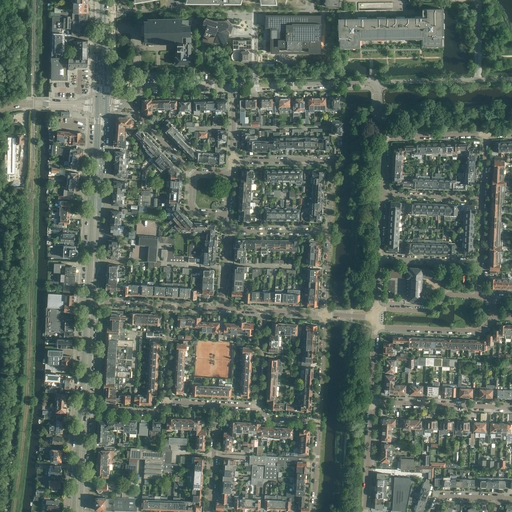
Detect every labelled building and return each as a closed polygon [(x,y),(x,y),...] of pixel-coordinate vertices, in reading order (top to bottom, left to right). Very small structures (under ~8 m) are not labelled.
[(338,10),(338,46),(338,47),(339,47),(344,47),(345,47),(345,46),(345,45),(354,45),(354,46),(354,47),(355,47),(426,46),(427,45),(427,44),(437,44),(437,45),(442,45),(443,45),(442,9),(442,8),(338,10)] [(71,17),(71,13),(55,12),(54,21),(52,21),(52,35),(62,36),(63,29),(71,29),(71,17)] [(91,36),(91,21),(87,21),(87,13),(79,13),(79,21),(81,21),(81,23),(82,23),(82,25),(80,25),(80,28),(80,36),(91,36)] [(321,41),(321,23),(320,23),(320,16),(266,16),(266,25),(266,27),(269,27),(269,42),(271,42),(271,53),(279,53),(279,46),(287,46),(287,50),(302,50),(302,46),(308,46),(308,53),(320,53),(320,41),(321,41)] [(190,57),(190,26),(188,26),(188,20),(183,20),(183,18),(180,18),(180,19),(148,20),(148,22),(144,22),(145,41),(148,41),(148,44),(177,43),(177,48),(178,48),(178,57),(174,57),(175,61),(176,61),(176,64),(193,64),(193,57),(190,57)] [(231,25),(227,21),(214,21),(206,18),(204,20),(204,22),(203,24),(203,30),(205,31),(203,39),(203,41),(207,42),(213,42),(216,30),(221,31),(222,38),(226,38),(229,36),(229,32),(228,31),(229,28),(230,28),(231,25)] [(251,54),(248,51),(246,51),(246,49),(252,49),(252,40),(233,40),(233,49),(243,49),(243,51),(242,51),(239,54),(239,60),(242,63),(248,63),(251,60),(251,54)] [(66,69),(66,62),(66,57),(62,57),(62,52),(51,51),(51,57),(50,57),(49,79),(66,79),(66,69)] [(88,66),(88,59),(77,59),(74,59),(74,57),(66,57),(66,62),(66,69),(74,69),(74,68),(76,68),(76,66),(86,66),(88,66)] [(151,106),(151,100),(151,98),(150,96),(143,97),(141,101),(141,102),(142,103),(142,104),(142,106),(142,107),(151,106)] [(314,111),(314,98),(313,98),(312,97),(311,97),(310,98),(308,99),(308,103),(305,103),(305,116),(308,116),(308,114),(314,114),(314,111)] [(320,98),(320,110),(326,110),(326,112),(329,111),(329,104),(326,104),(326,98),(324,98),(323,98),(322,97),(321,97),(320,98)] [(340,103),(340,102),(341,102),(340,98),(339,98),(337,98),(334,98),(335,99),(332,99),(332,104),(329,104),(329,111),(340,111),(340,106),(340,103)] [(256,107),(256,101),(256,100),(255,100),(255,99),(254,99),(253,100),(250,100),(251,109),(251,112),(258,111),(258,107),(256,107)] [(267,109),(266,99),(263,100),(263,99),(262,99),(261,100),(260,100),(260,101),(256,101),(256,107),(258,107),(258,111),(259,111),(259,116),(259,126),(263,126),(262,116),(261,116),(261,110),(267,109)] [(275,102),(272,102),(272,99),(271,99),(270,99),(269,99),(266,99),(267,109),(267,110),(272,110),(272,113),(276,113),(275,102)] [(290,99),(284,99),(284,110),(288,110),(288,111),(290,110),(290,113),(293,113),(293,107),(290,107),(290,99)] [(245,116),(245,109),(244,100),(240,100),(240,109),(240,111),(240,112),(240,114),(240,115),(240,117),(240,118),(240,120),(240,121),(240,123),(242,123),(242,126),(249,126),(249,116),(245,116)] [(215,112),(215,102),(214,102),(213,101),(212,102),(209,102),(208,101),(207,102),(206,102),(206,110),(213,109),(213,112),(215,112)] [(152,112),(151,106),(142,107),(142,111),(144,113),(145,113),(147,115),(152,115),(152,112)] [(123,125),(125,125),(125,117),(117,117),(116,118),(115,123),(116,123),(116,126),(123,127),(123,125)] [(130,118),(125,117),(125,125),(127,125),(127,126),(130,127),(131,127),(133,125),(134,122),(131,120),(132,120),(130,118)] [(166,133),(173,127),(169,122),(169,121),(168,120),(167,120),(163,123),(165,125),(162,128),(164,131),(164,132),(165,133),(166,133)] [(334,120),(329,120),(329,125),(332,125),(332,126),(332,130),(332,134),(337,134),(338,135),(339,135),(340,134),(342,135),(343,123),(334,123),(334,120)] [(171,138),(178,131),(173,127),(166,133),(169,136),(169,137),(170,137),(171,138)] [(250,133),(254,133),(255,130),(249,129),(249,133),(242,132),(241,142),(247,142),(249,141),(250,133)] [(133,135),(140,142),(146,136),(139,130),(133,135)] [(176,143),(183,136),(178,131),(171,138),(174,141),(174,142),(175,142),(176,143)] [(218,140),(216,140),(216,142),(217,142),(217,147),(221,147),(219,147),(219,141),(226,141),(226,131),(225,131),(219,131),(218,131),(218,140)] [(76,132),(71,132),(71,142),(71,146),(73,146),(73,145),(73,139),(77,140),(77,137),(85,138),(85,135),(84,134),(82,133),(80,133),(80,132),(76,132)] [(146,137),(146,136),(140,142),(143,146),(143,147),(144,148),(141,151),(143,151),(143,152),(144,152),(153,144),(151,142),(151,141),(150,140),(148,139),(148,138),(147,137),(146,137)] [(180,148),(187,141),(183,136),(176,143),(178,145),(178,146),(179,147),(180,147),(180,148)] [(329,139),(323,139),(323,150),(326,150),(328,150),(329,150),(329,149),(331,149),(332,149),(332,147),(331,146),(329,146),(329,144),(330,143),(329,142),(329,141),(329,139)] [(126,141),(115,140),(115,141),(114,142),(114,143),(115,144),(115,146),(120,147),(120,149),(127,150),(127,145),(129,145),(129,141),(126,141)] [(185,153),(191,147),(192,146),(187,141),(180,148),(183,150),(183,151),(184,152),(185,152),(185,153)] [(432,144),(431,144),(432,154),(432,156),(433,156),(438,156),(438,154),(440,153),(440,149),(438,149),(438,144),(437,144),(436,143),(435,143),(434,144),(432,144)] [(446,153),(446,144),(443,144),(442,143),(441,143),(440,144),(438,144),(438,149),(440,149),(440,153),(440,156),(444,156),(444,159),(446,159),(446,156),(446,153)] [(155,146),(153,144),(144,152),(143,152),(143,155),(144,155),(146,154),(146,152),(146,151),(150,155),(157,148),(157,147),(156,146),(155,146)] [(468,144),(458,144),(458,153),(459,153),(460,152),(460,150),(465,150),(467,150),(468,150),(468,149),(468,144)] [(53,145),(52,154),(66,155),(66,146),(53,145)] [(414,157),(413,145),(403,145),(403,148),(403,151),(411,151),(411,153),(412,154),(411,157),(414,158),(414,157)] [(196,157),(196,152),(195,152),(191,147),(185,153),(189,157),(191,159),(193,160),(196,157)] [(221,150),(221,147),(217,147),(216,147),(215,153),(214,163),(218,164),(219,164),(220,164),(223,164),(223,159),(221,159),(222,154),(218,154),(218,150),(220,150),(221,150)] [(467,155),(477,155),(477,152),(477,150),(477,149),(476,149),(477,147),(472,147),(472,149),(468,149),(468,150),(467,150),(467,152),(467,155)] [(160,151),(157,148),(150,155),(155,160),(162,153),(161,152),(161,151),(160,151)] [(130,150),(127,150),(120,149),(120,152),(115,151),(114,158),(126,159),(129,159),(130,150)] [(201,162),(202,152),(196,152),(196,157),(193,160),(193,162),(196,162),(197,163),(198,163),(199,162),(201,162)] [(164,155),(162,153),(155,160),(159,165),(166,158),(166,157),(166,156),(165,155),(164,155)] [(169,160),(166,158),(159,165),(161,167),(160,168),(162,171),(164,169),(164,170),(165,168),(166,168),(171,163),(170,162),(170,161),(170,160),(169,160)] [(167,170),(171,174),(178,174),(178,173),(181,173),(181,172),(179,170),(178,169),(176,167),(173,164),(173,165),(167,170)] [(181,173),(178,173),(178,174),(171,174),(171,180),(170,180),(169,179),(168,179),(168,181),(170,181),(170,180),(181,181),(182,178),(182,176),(182,173),(181,173)] [(411,187),(411,180),(407,179),(407,181),(405,181),(401,181),(401,184),(401,187),(411,187)] [(466,190),(466,185),(465,184),(460,183),(460,181),(456,181),(456,189),(466,190)] [(78,186),(78,185),(67,184),(67,188),(64,187),(63,196),(73,196),(74,191),(77,191),(77,189),(78,190),(78,189),(79,188),(79,186),(78,186)] [(292,220),(292,210),(288,210),(288,207),(289,207),(289,203),(286,203),(286,210),(285,210),(284,220),(289,220),(289,221),(291,221),(292,220)] [(180,206),(180,205),(178,205),(178,206),(170,205),(170,208),(172,208),(172,214),(174,217),(181,211),(181,210),(180,209),(179,209),(178,209),(179,205),(180,206)] [(285,210),(277,209),(277,220),(278,221),(280,221),(280,220),(284,220),(285,210)] [(69,219),(70,214),(60,213),(57,213),(57,211),(55,211),(55,213),(56,213),(55,215),(57,215),(57,219),(69,219)] [(183,214),(181,211),(174,217),(175,217),(173,219),(177,223),(185,216),(185,215),(184,214),(183,214)] [(473,224),(474,212),(464,212),(463,224),(473,224)] [(183,227),(189,221),(187,219),(187,218),(187,217),(186,217),(185,216),(177,223),(178,224),(177,225),(179,227),(176,229),(178,231),(182,228),(183,227)] [(69,219),(57,219),(57,222),(59,223),(59,225),(55,224),(55,227),(63,227),(63,225),(66,225),(66,224),(69,224),(69,223),(70,223),(70,221),(69,220),(69,219)] [(194,231),(195,224),(192,224),(192,223),(191,222),(190,221),(190,222),(189,221),(183,227),(186,231),(194,231)] [(205,231),(205,224),(202,224),(202,223),(200,223),(200,224),(195,223),(195,224),(194,231),(198,231),(201,231),(202,231),(202,230),(204,230),(205,231)] [(206,224),(205,224),(205,231),(207,232),(207,233),(214,234),(215,226),(213,226),(213,225),(214,225),(213,225),(213,224),(213,223),(212,223),(211,223),(211,224),(209,224),(208,224),(207,223),(207,224),(206,224)] [(245,247),(245,240),(245,239),(240,239),(240,240),(235,240),(234,240),(234,242),(235,243),(235,244),(235,249),(235,250),(244,250),(244,247),(245,247)] [(255,247),(255,240),(250,240),(249,239),(248,239),(247,240),(245,240),(245,247),(246,247),(255,247)] [(64,246),(63,257),(75,258),(75,255),(76,255),(77,255),(77,254),(78,254),(78,253),(78,252),(78,251),(77,250),(76,250),(76,249),(75,249),(76,246),(74,246),(74,242),(55,241),(55,245),(64,246)] [(184,262),(184,256),(174,255),(174,251),(168,250),(167,256),(166,256),(166,261),(184,262)] [(65,273),(65,267),(65,262),(60,262),(60,264),(54,264),(54,265),(51,264),(51,271),(54,271),(54,273),(65,273)] [(75,268),(76,268),(73,267),(73,266),(72,266),(71,266),(70,266),(70,267),(70,268),(65,267),(65,274),(61,274),(61,282),(74,283),(75,268)] [(421,270),(421,269),(410,268),(410,272),(408,272),(406,272),(406,277),(407,277),(407,278),(410,278),(410,281),(410,284),(410,285),(410,288),(409,288),(409,289),(410,289),(409,292),(409,293),(409,296),(409,298),(412,298),(411,300),(420,301),(421,277),(422,277),(434,278),(435,271),(421,270)] [(405,270),(388,269),(388,277),(404,278),(404,277),(406,277),(406,272),(404,272),(405,270)] [(77,293),(78,284),(74,284),(74,283),(75,283),(74,283),(61,282),(60,282),(64,282),(63,292),(77,293)] [(119,292),(119,286),(117,286),(117,284),(106,284),(106,285),(105,285),(105,287),(106,288),(106,290),(112,291),(113,291),(119,292)] [(128,296),(128,285),(128,286),(122,285),(122,286),(119,286),(119,292),(122,292),(121,295),(128,296)] [(197,296),(199,296),(199,291),(197,290),(191,290),(190,299),(197,299),(197,296)] [(243,293),(243,292),(232,291),(232,292),(231,292),(231,294),(231,295),(231,297),(237,297),(237,298),(238,298),(244,299),(244,301),(246,301),(246,302),(250,302),(250,292),(246,292),(246,294),(243,293)] [(74,296),(74,295),(48,294),(47,307),(57,308),(64,308),(65,304),(73,305),(74,301),(74,296)] [(60,324),(61,319),(65,319),(65,316),(61,315),(57,308),(47,307),(46,307),(45,332),(60,332),(60,331),(60,324)] [(110,316),(110,319),(110,321),(126,321),(126,320),(126,314),(123,314),(123,311),(111,310),(110,314),(110,315),(111,315),(111,316),(110,316)] [(135,324),(136,313),(135,313),(134,313),(133,313),(132,313),(129,313),(129,314),(126,314),(126,320),(128,320),(128,324),(135,324)] [(185,327),(186,317),(178,316),(178,317),(177,317),(177,318),(177,319),(177,320),(177,328),(181,328),(182,326),(185,327)] [(200,322),(201,322),(201,318),(201,317),(197,317),(195,317),(192,317),(191,327),(198,327),(197,329),(200,329),(200,322)] [(245,335),(246,323),(244,323),(244,322),(243,322),(243,321),(242,321),(241,321),(240,321),(240,322),(239,322),(239,323),(237,323),(237,324),(236,334),(237,334),(237,332),(245,332),(245,335)] [(219,328),(219,323),(218,323),(218,322),(216,322),(216,323),(213,323),(212,333),(219,333),(219,334),(221,334),(221,328),(219,328)] [(230,334),(231,323),(229,323),(228,323),(226,323),(224,323),(224,328),(221,328),(221,334),(224,334),(223,335),(226,336),(226,334),(230,334)] [(249,324),(246,323),(245,335),(247,335),(247,336),(248,336),(248,337),(248,338),(252,338),(252,336),(253,336),(253,330),(254,329),(254,328),(254,327),(253,326),(253,325),(249,325),(250,324),(250,323),(249,323),(249,324)] [(406,345),(406,337),(395,337),(394,336),(393,336),(393,337),(392,337),(392,338),(393,339),(392,342),(402,343),(402,345),(405,345),(406,345)] [(444,339),(442,339),(441,348),(449,349),(449,339),(447,339),(447,338),(445,338),(444,339)] [(70,339),(57,339),(57,345),(55,345),(55,348),(66,348),(66,346),(70,346),(70,345),(71,344),(72,344),(71,344),(71,341),(72,341),(71,341),(70,341),(70,339)] [(187,344),(187,341),(181,341),(181,344),(177,343),(177,346),(176,347),(176,348),(176,349),(176,350),(182,350),(186,350),(187,350),(187,344)] [(63,351),(63,350),(48,350),(48,364),(62,365),(62,367),(72,368),(73,363),(71,362),(71,360),(71,356),(63,356),(63,355),(63,354),(62,354),(63,352),(63,351)] [(314,356),(305,356),(302,356),(302,366),(310,366),(310,363),(314,363),(314,361),(315,361),(315,357),(314,356)] [(386,366),(393,367),(397,367),(398,367),(398,360),(407,361),(407,357),(397,357),(397,360),(396,360),(395,360),(386,360),(386,366)] [(425,366),(426,358),(418,357),(417,359),(417,366),(425,366)] [(433,366),(434,358),(426,358),(425,366),(433,366)] [(441,363),(442,358),(434,358),(433,366),(441,367),(441,363)] [(450,359),(442,358),(441,363),(441,367),(449,367),(450,359)] [(417,359),(409,359),(409,361),(409,368),(413,368),(413,365),(417,366),(417,359)] [(131,378),(131,371),(105,370),(104,376),(115,377),(131,378)] [(71,382),(71,379),(62,378),(62,376),(58,376),(46,375),(45,380),(58,381),(58,380),(60,381),(60,384),(63,384),(62,388),(70,389),(71,385),(71,382)] [(503,398),(503,387),(503,386),(498,386),(498,380),(495,380),(495,383),(494,386),(494,391),(494,395),(496,395),(496,398),(499,398),(500,399),(501,399),(502,398),(503,398)] [(394,385),(394,382),(385,382),(384,389),(384,390),(384,392),(385,394),(388,394),(389,394),(393,394),(393,387),(395,385),(394,385)] [(457,394),(457,387),(457,385),(455,385),(455,388),(449,387),(449,396),(451,396),(452,397),(453,397),(454,396),(455,396),(455,394),(457,394)] [(485,398),(486,389),(479,389),(479,385),(476,385),(476,397),(479,397),(482,398),(484,398),(485,398)] [(494,395),(494,391),(494,386),(492,386),(486,386),(486,389),(485,398),(492,398),(492,395),(494,395)] [(57,394),(56,400),(67,401),(67,400),(68,400),(68,398),(67,398),(68,394),(57,394),(57,390),(46,389),(46,393),(57,394)] [(157,392),(157,389),(147,389),(147,395),(143,394),(143,396),(143,404),(148,405),(150,405),(151,405),(152,396),(156,396),(156,394),(157,394),(157,392)] [(122,398),(116,397),(116,395),(106,395),(105,401),(106,401),(107,402),(121,403),(122,398)] [(122,395),(122,398),(121,403),(124,403),(124,404),(126,404),(126,403),(129,404),(129,401),(130,401),(131,395),(122,395)] [(143,404),(143,396),(134,395),(134,401),(135,401),(135,404),(138,404),(138,405),(140,405),(140,404),(143,404)] [(310,408),(311,405),(302,405),(301,404),(300,404),(294,404),(294,407),(297,407),(297,411),(302,411),(302,412),(303,412),(304,412),(304,411),(310,411),(310,410),(311,410),(311,408),(310,408)] [(409,429),(410,420),(403,419),(403,417),(401,417),(400,428),(403,428),(403,430),(409,431),(409,429)] [(175,429),(175,419),(172,418),(171,418),(170,418),(169,418),(167,418),(167,420),(166,430),(175,430),(175,429)] [(382,423),(382,428),(391,428),(391,426),(395,426),(395,419),(387,419),(387,418),(386,418),(386,419),(384,418),(384,419),(382,420),(382,422),(382,423)] [(197,420),(194,420),(193,430),(196,430),(201,430),(201,429),(201,420),(200,420),(199,419),(197,419),(197,420)] [(140,434),(147,435),(148,424),(146,424),(147,420),(142,420),(141,423),(140,423),(140,434)] [(419,420),(415,420),(415,429),(415,431),(423,432),(423,425),(421,425),(421,421),(419,421),(419,420)] [(63,422),(61,422),(55,421),(55,425),(50,425),(50,431),(55,431),(55,432),(62,433),(63,428),(63,426),(63,422)] [(235,431),(236,422),(234,422),(233,421),(231,421),(231,422),(229,421),(229,431),(228,432),(228,431),(228,432),(233,432),(233,431),(235,431)] [(438,435),(438,438),(440,438),(441,431),(443,432),(443,430),(447,430),(447,421),(444,421),(441,421),(441,424),(440,424),(440,426),(440,431),(438,430),(438,435)] [(450,421),(447,421),(447,430),(451,430),(451,431),(455,432),(455,428),(453,428),(453,427),(454,426),(454,425),(454,421),(450,421)] [(161,422),(160,422),(156,422),(153,422),(152,430),(149,430),(149,440),(149,441),(151,441),(151,440),(152,440),(152,436),(155,436),(155,431),(160,431),(161,422)] [(455,433),(455,435),(460,435),(460,436),(462,436),(463,432),(463,422),(457,422),(457,426),(456,426),(456,428),(455,428),(455,432),(455,433)] [(293,435),(294,429),(293,429),(292,428),(291,428),(290,428),(289,428),(286,428),(286,438),(286,437),(292,437),(294,438),(294,435),(293,435)] [(202,430),(201,430),(196,430),(196,437),(205,438),(205,435),(206,434),(206,432),(206,430),(202,430)] [(232,439),(233,432),(228,432),(228,431),(224,431),(224,433),(223,433),(223,435),(223,436),(223,439),(232,439)] [(53,439),(53,443),(54,444),(56,444),(62,444),(62,437),(53,437),(52,437),(52,434),(47,434),(47,437),(50,437),(50,439),(53,439)] [(308,451),(308,448),(299,447),(299,453),(298,453),(298,456),(303,456),(304,454),(308,454),(308,453),(309,453),(309,451),(308,451)] [(163,460),(163,457),(163,454),(163,451),(160,450),(148,450),(148,449),(131,448),(130,458),(137,459),(145,459),(163,460)] [(251,464),(265,465),(265,456),(263,456),(257,455),(257,456),(250,455),(249,464),(248,464),(248,463),(245,462),(244,466),(247,466),(251,466),(251,464)] [(277,467),(278,457),(265,456),(265,465),(265,466),(277,467)] [(278,457),(277,467),(281,467),(284,467),(285,461),(292,461),(292,464),(297,464),(296,467),(306,468),(306,462),(297,461),(297,458),(278,457)] [(413,466),(414,466),(415,457),(408,457),(408,458),(401,458),(400,468),(413,469),(413,466)] [(161,479),(162,470),(162,463),(163,460),(145,459),(144,478),(156,479),(158,479),(161,479)] [(486,461),(478,461),(478,469),(486,469),(486,461)] [(494,461),(486,461),(486,469),(493,469),(494,461)] [(61,469),(61,468),(60,468),(60,466),(56,466),(57,463),(51,462),(51,476),(59,476),(59,472),(60,472),(61,471),(61,469)] [(277,480),(277,472),(277,467),(265,466),(264,479),(277,480)] [(427,479),(433,481),(434,467),(414,466),(413,466),(413,472),(427,473),(427,479)] [(109,478),(109,470),(98,469),(98,470),(97,470),(97,471),(96,471),(96,473),(97,474),(98,474),(98,476),(100,476),(100,477),(109,478)] [(410,485),(411,482),(411,478),(394,477),(393,487),(392,502),(392,504),(392,507),(392,511),(392,510),(405,511),(410,485)] [(476,487),(477,478),(474,478),(474,480),(467,479),(467,487),(474,487),(476,487)] [(486,487),(486,480),(480,480),(480,478),(477,478),(476,487),(480,487),(486,487)] [(498,478),(497,488),(498,488),(504,488),(507,488),(507,478),(499,478),(498,478)] [(59,483),(59,481),(50,480),(50,487),(52,487),(52,490),(57,490),(57,487),(59,487),(60,486),(60,484),(60,483),(59,483)] [(138,481),(137,481),(129,481),(129,489),(138,490),(138,481)] [(97,483),(97,485),(97,486),(96,486),(96,488),(97,489),(97,490),(98,490),(98,492),(99,492),(100,492),(101,491),(101,490),(106,490),(107,482),(97,483)] [(429,490),(431,484),(425,482),(424,482),(422,487),(429,490)] [(294,501),(294,495),(292,495),(287,489),(286,500),(285,500),(285,510),(290,510),(291,501),(294,501)] [(137,498),(134,498),(134,491),(122,490),(122,491),(116,491),(116,497),(112,497),(112,499),(95,498),(95,503),(94,502),(93,508),(95,510),(116,511),(116,510),(137,511),(137,498)] [(233,503),(234,493),(222,492),(221,503),(225,503),(228,504),(232,504),(233,503)] [(57,501),(57,500),(55,499),(55,501),(52,501),(52,497),(44,497),(44,500),(47,500),(46,504),(47,504),(47,509),(53,509),(52,511),(53,511),(57,511),(58,511),(58,509),(59,508),(59,506),(58,506),(58,505),(59,501),(57,501)] [(424,507),(426,501),(419,499),(417,505),(424,507)] [(200,511),(201,501),(193,501),(192,502),(191,511),(200,511)] [(228,504),(225,503),(221,503),(216,503),(215,511),(223,511),(224,508),(227,508),(228,504)]
